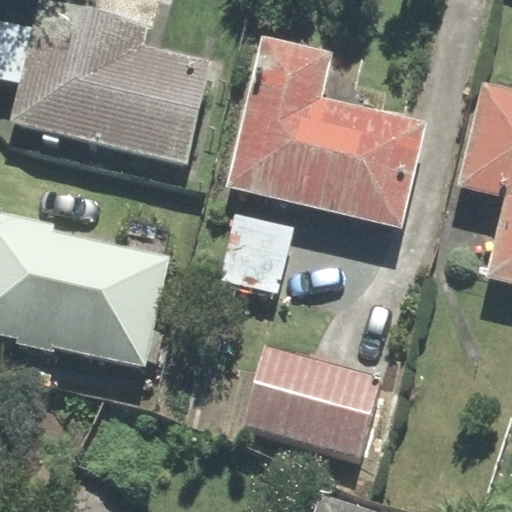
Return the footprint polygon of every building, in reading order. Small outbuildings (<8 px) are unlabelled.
[(0,27),(0,81),(30,90),(21,122),(191,169),(220,61),(154,43),(157,32),(75,10),(68,37),(2,19),(0,27)] [(272,43),(234,193),(410,238),(438,129),(333,103),(343,61),(272,43)] [(511,217),(495,284),(511,288),(511,93),(499,90),(474,187),(511,197),(511,217)] [(299,230),(244,218),(229,286),(285,298),(299,230)] [(0,231),(0,329),(155,360),(174,265),(0,231)] [(272,347),(247,425),(363,463),(389,384),(272,347)] [(366,511),(328,501),(324,511),(366,511)]
